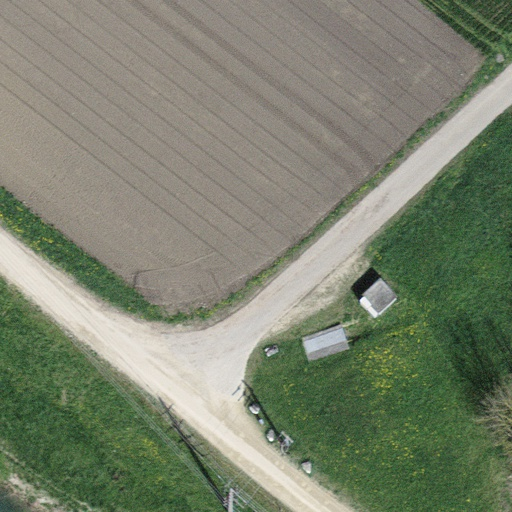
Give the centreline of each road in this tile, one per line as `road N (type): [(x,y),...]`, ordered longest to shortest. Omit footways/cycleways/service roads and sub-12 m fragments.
road 1 (track): [(511,84),(181,396)]
road 2 (track): [(0,246),(181,396)]
road 3 (track): [(181,396),(325,511)]
